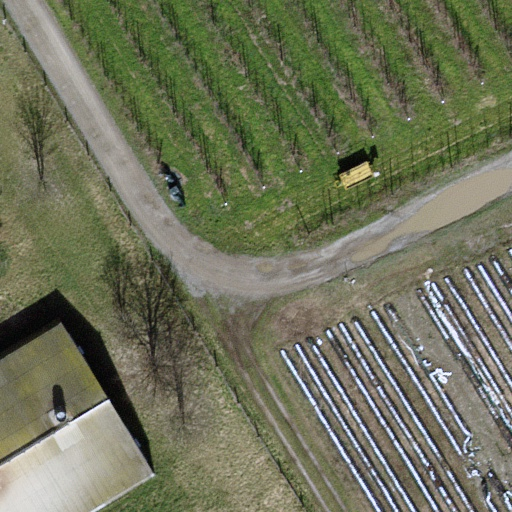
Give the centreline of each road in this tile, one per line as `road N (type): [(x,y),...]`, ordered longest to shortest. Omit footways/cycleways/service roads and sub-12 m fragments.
road 1 (track): [(511,173),(311,270),(271,278),(230,274),(169,237),(25,0)]
road 2 (track): [(230,274),(219,314),(341,511)]
